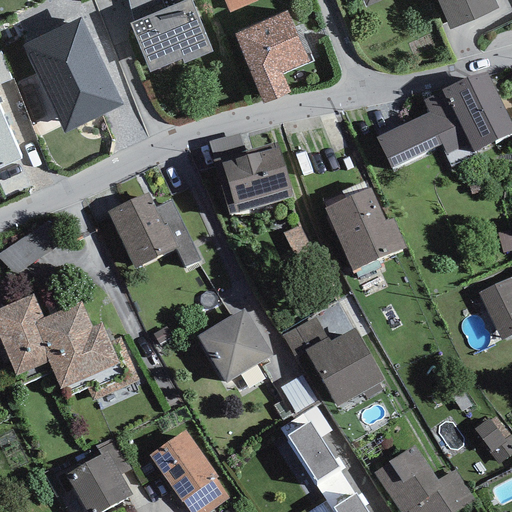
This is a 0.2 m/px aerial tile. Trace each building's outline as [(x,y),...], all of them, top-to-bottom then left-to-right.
[(192,0),(174,0),(131,18),(150,65),(182,52),(184,57),(212,46),(192,0)] [(226,0),(231,11),(258,0),(226,0)] [(439,0),(449,23),(497,3),(496,0),(439,0)] [(287,6),(234,28),(263,99),(291,87),(282,66),(307,56),(287,6)] [(83,11),(24,37),(65,127),(123,101),(83,11)] [(0,89),(14,84),(1,55),(0,55),(0,167),(25,157),(0,97),(0,89)] [(443,93),(469,148),(473,158),(511,139),(511,125),(486,73),(443,93)] [(469,148),(443,93),(423,104),(428,115),(377,140),(392,171),(442,147),(447,158),(469,148)] [(232,159),(213,165),(230,220),(293,201),(279,152),(234,166),(232,159)] [(393,222),(384,225),(370,192),(324,212),(351,275),(405,251),(393,222)] [(149,195),(107,215),(135,272),(175,252),(184,270),(200,262),(171,203),(157,210),(149,195)] [(15,281),(65,250),(51,228),(1,258),(15,281)] [(511,280),(480,296),(504,344),(511,339),(511,280)] [(15,379),(48,366),(60,393),(119,367),(101,326),(92,330),(81,304),(44,320),(33,296),(0,310),(0,354),(4,353),(15,379)] [(226,387),(272,359),(244,313),(198,340),(226,387)] [(386,382),(355,331),(331,344),(328,339),(305,352),(338,410),(386,382)] [(305,381),(285,392),(299,416),(319,404),(305,381)] [(511,435),(509,437),(493,416),(474,431),(500,465),(511,456),(511,435)] [(340,471),(311,426),(287,441),(316,486),(340,471)] [(218,480),(185,433),(149,458),(181,506),(184,504),(188,511),(210,511),(229,499),(216,481),(218,480)] [(437,482),(414,448),(374,475),(398,511),(409,511),(410,511),(457,511),(475,501),(454,472),(437,482)] [(107,454),(65,478),(83,511),(108,511),(132,498),(107,454)] [(365,511),(356,497),(332,511),(365,511)]
